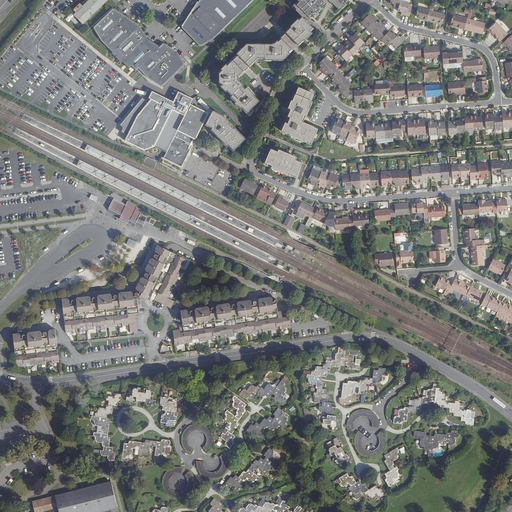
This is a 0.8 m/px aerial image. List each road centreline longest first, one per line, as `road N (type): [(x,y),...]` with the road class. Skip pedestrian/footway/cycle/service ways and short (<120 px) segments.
road 1 (tertiary): [(203,360),(363,336),(418,355)]
road 2 (residential): [(498,103),(362,114),(341,107),(302,65)]
road 3 (residential): [(246,170),(334,201),(452,192)]
road 4 (tertiary): [(0,375),(65,381),(203,360)]
road 5 (residential): [(373,0),(402,27),(484,49),(495,65),(498,103)]
road 6 (residential): [(246,170),(285,79),(302,65)]
